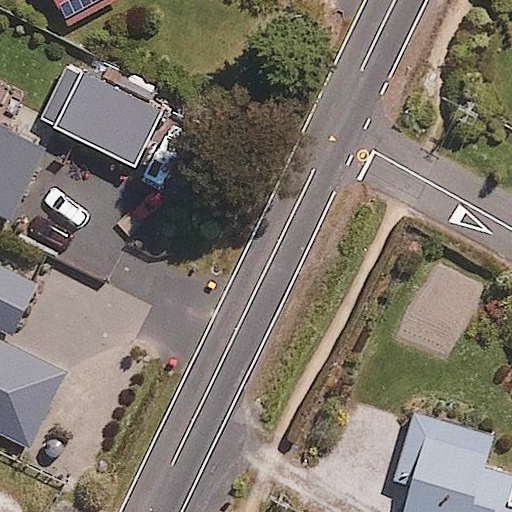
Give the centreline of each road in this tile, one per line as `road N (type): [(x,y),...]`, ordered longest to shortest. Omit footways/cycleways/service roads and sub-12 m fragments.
road 1 (secondary): [(332,126),(147,511)]
road 2 (residential): [(511,230),(332,126)]
road 3 (secondary): [(395,0),(332,126)]
